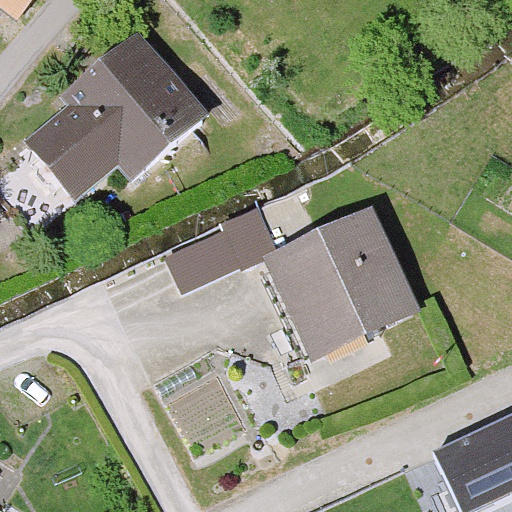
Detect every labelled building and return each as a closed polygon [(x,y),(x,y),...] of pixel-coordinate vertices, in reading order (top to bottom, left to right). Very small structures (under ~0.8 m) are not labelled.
[(44,0),(0,0),(0,16),(19,31),(44,0)] [(205,124),(133,44),(61,109),(68,117),(30,151),(80,208),(119,174),(133,188),(205,124)] [(420,318),(373,221),(270,270),(317,367),(420,318)] [(240,275),(225,242),(166,268),(181,301),(240,275)] [(511,511),(511,432),(434,470),(453,511),(511,511)]
